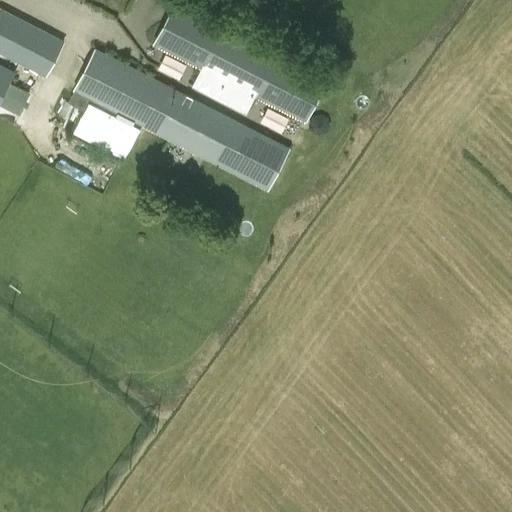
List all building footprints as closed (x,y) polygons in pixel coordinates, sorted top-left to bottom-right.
[(246,112),(255,95),(306,121),(327,80),(175,2),(153,44),(200,68),(191,84),(246,112)] [(0,8),(0,52),(46,76),(64,42),(0,8)] [(268,190),(290,147),(94,47),(72,90),(268,190)] [(0,98),(15,70),(0,63),(0,98)] [(140,127),(89,101),(73,132),(124,158),(140,127)]
